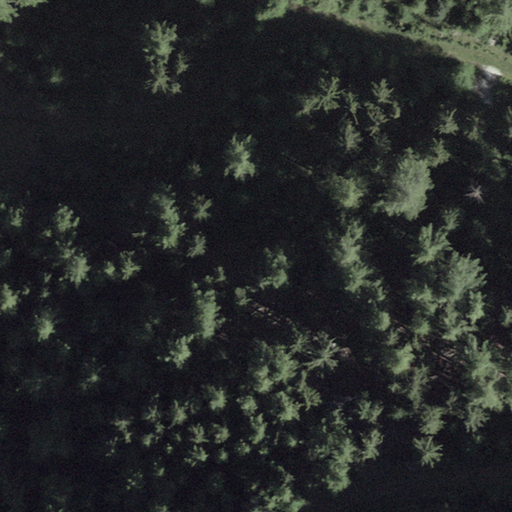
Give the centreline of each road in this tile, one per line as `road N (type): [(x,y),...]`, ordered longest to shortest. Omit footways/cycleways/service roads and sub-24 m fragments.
road 1 (track): [(511,82),(388,44),(243,54),(163,114),(48,127)]
road 2 (track): [(316,511),(335,497),(410,476),(511,473)]
